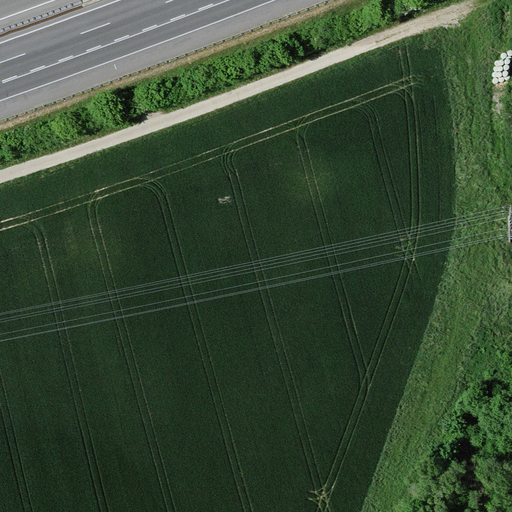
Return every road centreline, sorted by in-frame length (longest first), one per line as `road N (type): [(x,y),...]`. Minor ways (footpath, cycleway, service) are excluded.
road 1 (track): [(476,1),(0,176)]
road 2 (motorway): [(0,62),(172,0)]
